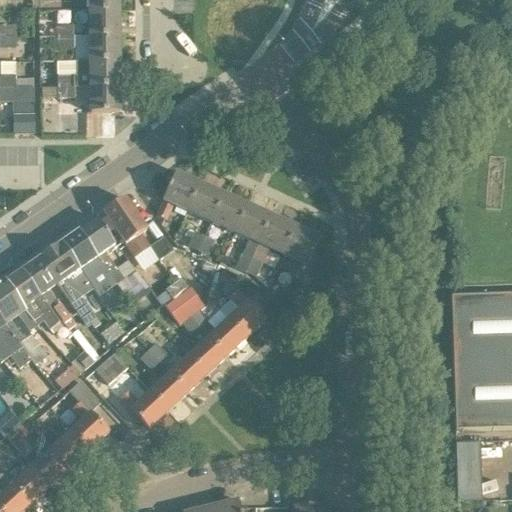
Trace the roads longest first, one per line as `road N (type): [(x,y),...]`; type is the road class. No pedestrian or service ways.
road 1 (residential): [(359,469),(353,228),(341,185),(261,70)]
road 2 (tertiary): [(0,250),(261,70)]
road 3 (residential): [(121,511),(169,490),(266,470),(359,469)]
